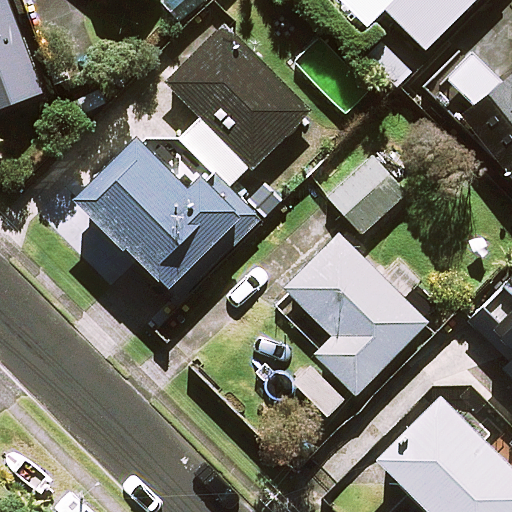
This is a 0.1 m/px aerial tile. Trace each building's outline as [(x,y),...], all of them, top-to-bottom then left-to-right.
[(10,0),(0,0),(0,102),(43,87),(10,0)] [(395,0),(388,7),(424,47),(477,0),(395,0)] [(305,109),(222,29),(169,84),(202,115),(180,138),(213,170),(194,190),(137,136),(77,198),(182,298),(258,218),(228,190),(305,109)] [(371,90),(322,39),(297,63),(346,114),(371,90)] [(511,72),(500,83),(475,53),(450,75),(473,102),(459,115),(511,176),(511,72)] [(412,190),(379,151),(328,195),(362,233),(412,190)] [(319,319),(317,353),(356,392),(427,321),(339,233),(286,286),(319,319)] [(511,287),(505,281),(456,333),(511,385),(511,287)] [(511,511),(511,467),(443,398),(382,459),(433,511),(511,511)]
